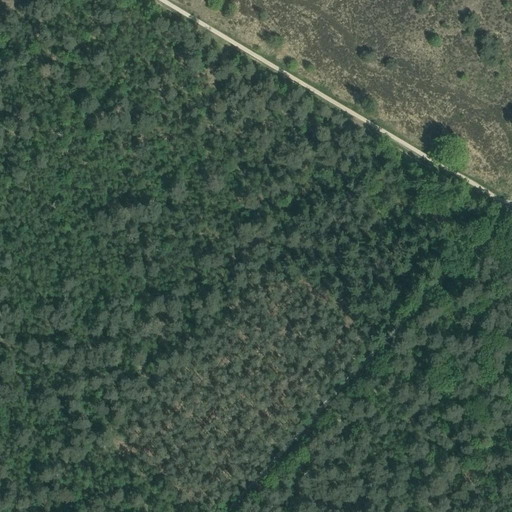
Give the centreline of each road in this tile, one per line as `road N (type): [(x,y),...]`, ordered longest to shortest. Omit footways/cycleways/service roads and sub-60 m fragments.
road 1 (track): [(510,214),(147,0)]
road 2 (track): [(510,214),(230,511)]
